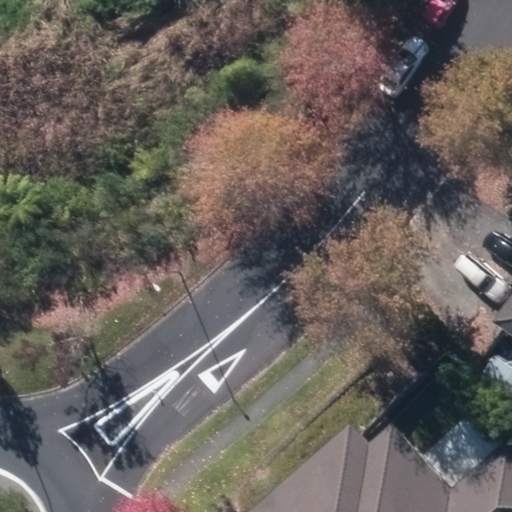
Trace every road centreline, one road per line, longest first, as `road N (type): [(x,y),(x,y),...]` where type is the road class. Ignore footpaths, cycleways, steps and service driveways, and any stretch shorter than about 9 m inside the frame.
road 1 (residential): [(497,0),(451,89),(283,283),(227,334)]
road 2 (residential): [(25,440),(227,334)]
road 3 (residential): [(227,334),(95,511)]
